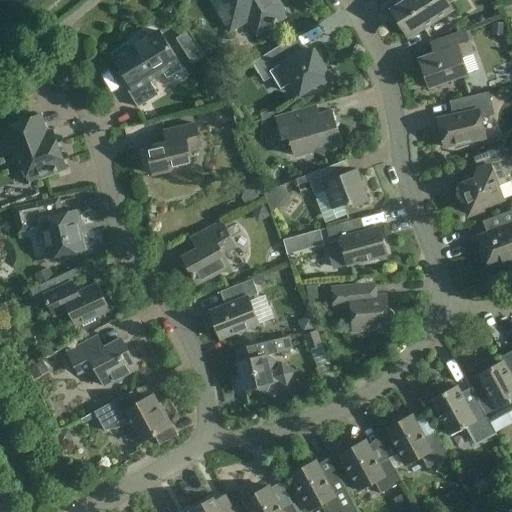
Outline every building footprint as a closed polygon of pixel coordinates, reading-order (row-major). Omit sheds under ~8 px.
[(275,0),(211,0),(230,31),(248,20),(256,34),(285,17),(283,15),(286,10),(280,0),(275,0)] [(406,0),(391,10),(399,21),(398,25),(401,30),(405,31),(409,37),(452,10),(448,4),(453,0),(406,0)] [(473,52),(465,29),(441,37),(445,49),(418,58),(429,88),(468,74),(462,56),(473,52)] [(182,67),(159,30),(130,47),(127,42),(111,52),(125,76),(121,78),(138,106),(159,93),(150,78),(163,70),(167,76),(182,67)] [(186,32),(176,38),(186,55),(197,48),(186,32)] [(302,58),(291,39),(253,62),(261,76),(275,68),(286,86),(292,82),(299,95),(330,76),(314,51),(302,58)] [(235,70),(223,50),(207,60),(220,80),(235,70)] [(494,115),(489,92),(461,98),(465,113),(438,119),(444,146),(485,137),(480,118),(494,115)] [(320,115),(317,104),(275,117),(279,129),(285,127),(288,137),(284,145),(292,149),(294,155),(314,149),(314,151),(324,156),(328,147),(342,143),(332,112),(320,115)] [(46,132),(40,114),(2,128),(11,154),(18,152),(29,182),(66,168),(52,130),(46,132)] [(201,146),(196,122),(165,130),(167,141),(148,146),(154,173),(193,164),(189,149),(201,146)] [(508,158),(503,145),(473,156),(478,169),(475,178),(460,184),(461,187),(457,190),(459,197),(464,196),(470,212),(511,196),(511,182),(511,180),(507,182),(500,162),(508,158)] [(333,177),(329,166),(306,174),(314,195),(325,190),(332,209),(347,203),(347,205),(351,203),(352,207),(368,201),(356,168),(333,177)] [(56,215),(53,199),(15,208),(20,231),(42,226),(49,258),(83,250),(74,211),(56,215)] [(511,210),(484,221),(488,232),(479,236),(484,249),(479,251),(485,267),(490,265),(491,268),(507,263),(509,268),(511,266),(511,210)] [(353,234),(349,221),(326,227),(333,253),(329,254),(333,269),(387,254),(379,227),(353,234)] [(235,246),(221,222),(194,237),(200,247),(182,257),(197,285),(230,267),(222,253),(235,246)] [(77,268),(32,289),(36,299),(44,295),(53,315),(68,309),(75,325),(78,323),(82,331),(100,323),(96,315),(109,309),(97,284),(78,293),(73,282),(82,278),(77,268)] [(210,312),(206,314),(211,326),(215,325),(221,339),(236,333),(241,335),(243,330),(258,324),(248,297),(258,293),(252,279),(226,289),(231,302),(210,311),(210,312)] [(375,297),(374,284),(332,287),(334,306),(352,304),(354,330),(387,327),(387,325),(388,324),(390,324),(391,323),(392,322),(393,321),(394,320),(394,318),(394,317),(394,315),(394,314),(393,312),(392,311),(391,310),(390,309),(388,309),(387,309),(385,309),(384,297),(375,297)] [(319,299),(318,285),(306,286),(307,300),(319,299)] [(322,345),(317,331),(303,336),(309,350),(322,345)] [(240,376),(233,378),(236,393),(255,388),(265,395),(272,384),(273,384),(280,382),(287,386),(297,371),(281,361),(275,371),(268,369),(274,360),(273,354),(293,349),(290,336),(270,341),(237,349),(239,361),(237,361),(240,376)] [(102,348),(96,337),(67,352),(78,373),(93,365),(104,386),(137,368),(121,338),(102,348)] [(511,409),(511,369),(508,372),(502,360),(477,374),(501,416),(511,409)] [(496,434),(478,400),(467,406),(456,386),(431,400),(451,436),(466,428),(475,445),(496,434)] [(138,403),(132,391),(95,411),(105,431),(117,429),(128,422),(139,442),(170,425),(152,395),(138,403)] [(425,439),(412,416),(403,421),(399,418),(391,427),(387,430),(407,465),(422,457),(428,468),(449,457),(436,433),(425,439)] [(378,465),(365,442),(356,447),(352,443),(345,453),(340,455),(360,491),(375,483),(381,494),(402,483),(389,459),(378,465)] [(328,485),(315,462),(306,467),(302,464),(295,473),(290,476),(310,511),(325,503),(330,511),(357,511),(339,479),(328,485)] [(281,511),(268,488),(260,493),(255,490),(248,499),(244,502),(249,511),(296,511),(293,505),(281,511)] [(411,501),(406,493),(395,499),(399,507),(411,501)] [(216,506),(211,497),(187,511),(234,511),(227,499),(216,506)]
